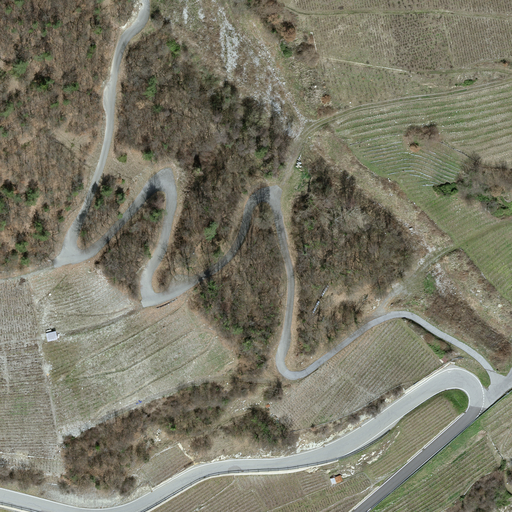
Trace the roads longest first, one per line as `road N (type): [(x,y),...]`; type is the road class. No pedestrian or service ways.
road 1 (unclassified): [(144,0),(139,23),(120,47),(109,132),(73,230),(75,251),(90,252),(152,182),(163,181),(171,201),(145,280),(148,294),(160,299),(222,263),(250,204),(268,196),(291,283),(283,370),(302,374),(372,323),(407,314),(479,358),(497,390)]
road 2 (unclassified): [(477,400),(469,383),(449,379),(329,451),(200,471),(125,511)]
road 3 (unclassified): [(359,511),(468,417),(477,400)]
